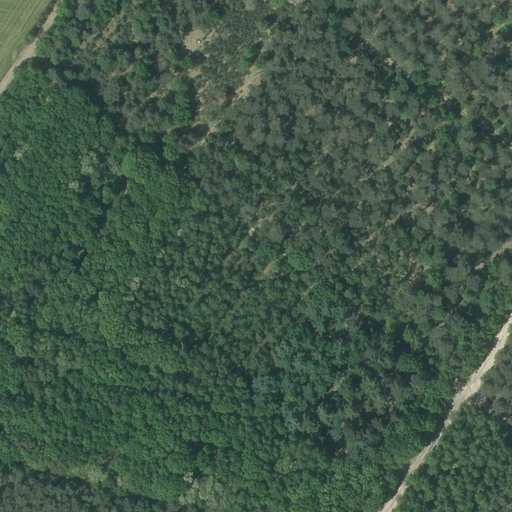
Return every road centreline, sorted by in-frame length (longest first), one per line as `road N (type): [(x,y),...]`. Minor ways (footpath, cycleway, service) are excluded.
road 1 (track): [(461,398),(23,57)]
road 2 (track): [(511,322),(384,511)]
